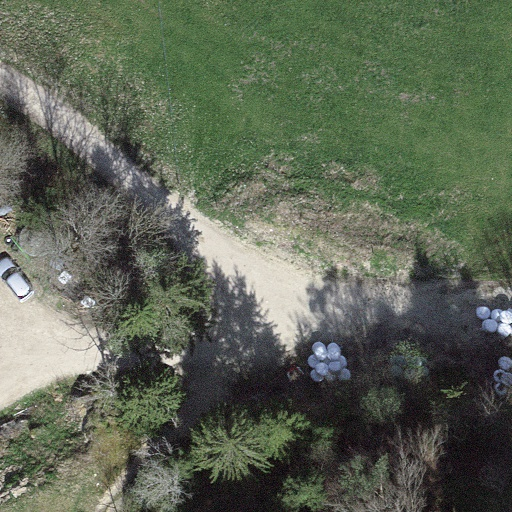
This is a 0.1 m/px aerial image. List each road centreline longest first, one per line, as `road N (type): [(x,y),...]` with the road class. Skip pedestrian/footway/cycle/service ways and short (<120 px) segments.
road 1 (unclassified): [(0,77),(82,134),(264,292),(297,303),(511,325)]
road 2 (track): [(209,511),(511,348)]
